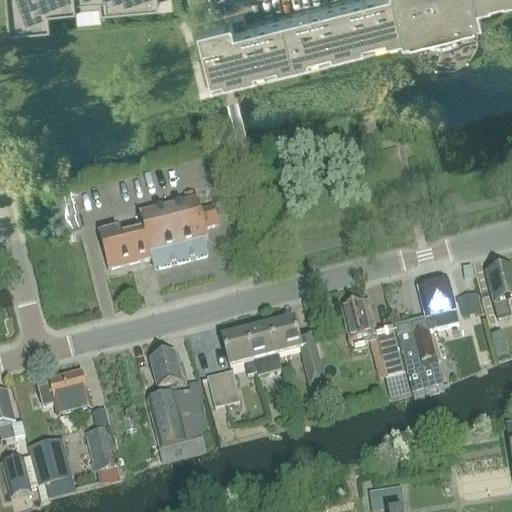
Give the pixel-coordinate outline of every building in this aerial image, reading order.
[(0,0),(0,16),(30,13),(28,0),(0,0)] [(402,35),(393,0),(349,0),(246,26),(243,16),(197,27),(212,83),(402,35)] [(393,0),(402,35),(403,39),(410,37),(410,39),(475,22),(475,21),(482,19),(478,5),(498,0),(393,0)] [(46,212),(45,193),(27,193),(28,213),(46,212)] [(118,228),(98,233),(108,272),(151,261),(154,271),(208,258),(205,242),(209,241),(206,231),(219,228),(214,209),(201,212),(197,193),(184,196),(186,205),(139,216),(144,235),(121,240),(118,228)] [(507,304),(511,302),(511,269),(486,276),(498,323),(511,320),(507,304)] [(426,321),(429,334),(437,332),(436,326),(457,321),(456,314),(448,283),(418,291),(426,321)] [(457,304),(461,324),(480,320),(476,301),(457,304)] [(341,403),(392,390),(408,386),(394,331),(377,335),(369,304),(364,305),(341,310),(350,346),(351,346),(353,355),(366,352),(367,356),(331,365),(341,403)] [(443,386),(429,334),(426,321),(395,328),(413,395),(443,386)] [(270,329),(278,359),(301,353),(310,389),(324,386),(311,335),(298,338),(294,322),(270,329)] [(282,374),(278,359),(270,329),(246,335),(254,365),(266,362),(270,377),(282,374)] [(257,378),(254,365),(246,335),(222,341),(230,371),(244,367),(247,380),(257,378)] [(175,386),(182,384),(175,355),(150,361),(157,391),(158,391),(159,395),(177,391),(175,386)] [(50,388),(38,391),(43,410),(54,407),(58,420),(91,411),(88,399),(82,375),(49,384),(50,388)] [(220,378),(228,409),(240,406),(232,375),(220,378)] [(215,412),(228,409),(220,378),(207,381),(215,412)] [(188,387),(189,392),(147,403),(162,464),(205,453),(200,432),(208,430),(200,402),(203,402),(199,385),(188,387)] [(15,426),(7,395),(0,396),(0,439),(1,444),(15,441),(11,427),(15,426)] [(98,434),(85,437),(95,476),(97,476),(99,487),(121,481),(104,413),(95,416),(94,417),(98,434)] [(76,493),(63,442),(28,451),(39,490),(45,488),(48,500),(76,493)] [(23,461),(5,466),(13,501),(32,496),(23,461)]
